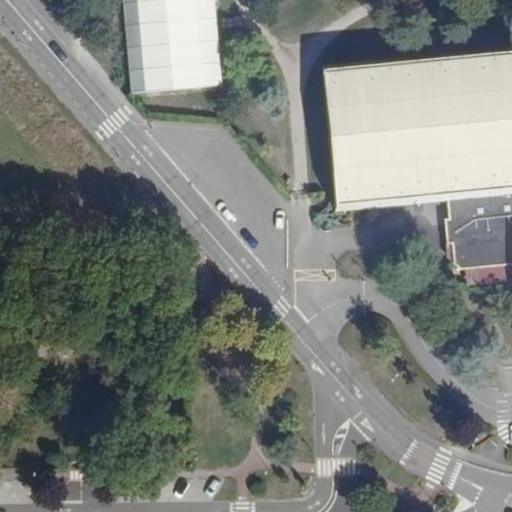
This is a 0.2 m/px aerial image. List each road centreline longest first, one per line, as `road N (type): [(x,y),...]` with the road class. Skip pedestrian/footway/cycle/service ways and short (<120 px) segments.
road 1 (secondary): [(325,368),(9,0)]
road 2 (residential): [(325,368),(325,492),(316,503),(84,511)]
road 3 (secondary): [(511,503),(437,470),(368,416),(325,368)]
